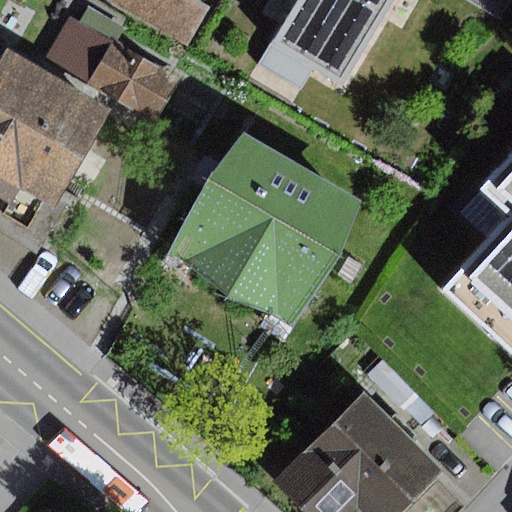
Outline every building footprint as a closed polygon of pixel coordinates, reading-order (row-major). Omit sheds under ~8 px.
[(113,0),(111,4),(186,48),(209,8),(195,0),(113,0)] [(298,0),(272,44),(316,70),(346,88),(399,0),(298,0)] [(70,18),(47,59),(156,120),(179,80),(70,18)] [(316,70),(272,44),(252,78),(295,104),(316,70)] [(21,188),(60,209),(114,110),(9,53),(0,68),(0,195),(13,202),(21,188)] [(243,133),(173,255),(296,326),(366,203),(243,133)] [(511,354),(511,160),(483,192),(511,217),(448,291),(511,354)] [(355,511),(356,511),(357,511),(407,511),(447,472),(406,432),(365,393),(275,485),(302,511),(355,511)]
